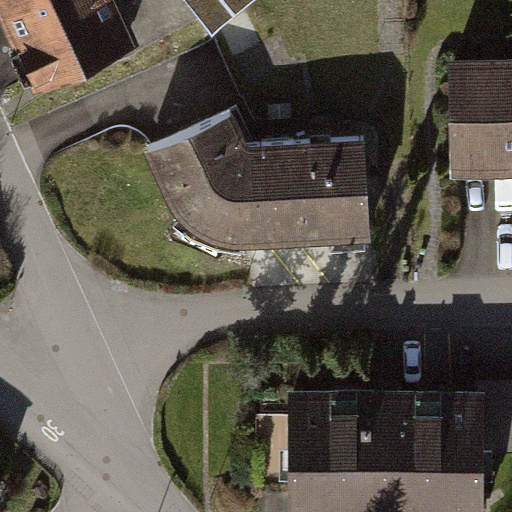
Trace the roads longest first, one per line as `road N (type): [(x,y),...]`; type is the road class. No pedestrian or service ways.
road 1 (residential): [(511,308),(259,311),(190,321),(52,391)]
road 2 (residential): [(0,174),(38,259),(52,391)]
